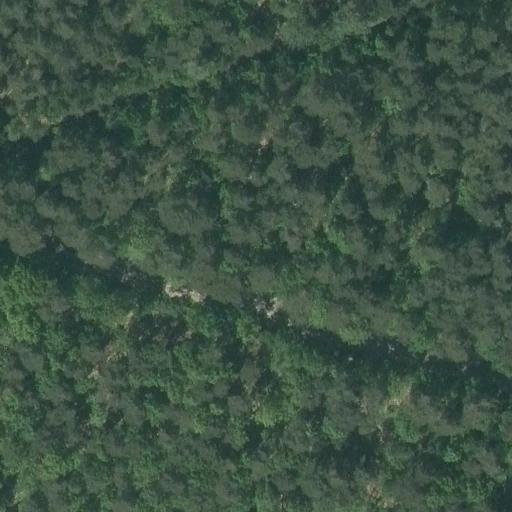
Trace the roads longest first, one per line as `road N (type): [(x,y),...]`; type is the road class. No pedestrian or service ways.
road 1 (tertiary): [(511,380),(0,236)]
road 2 (track): [(424,0),(0,140)]
